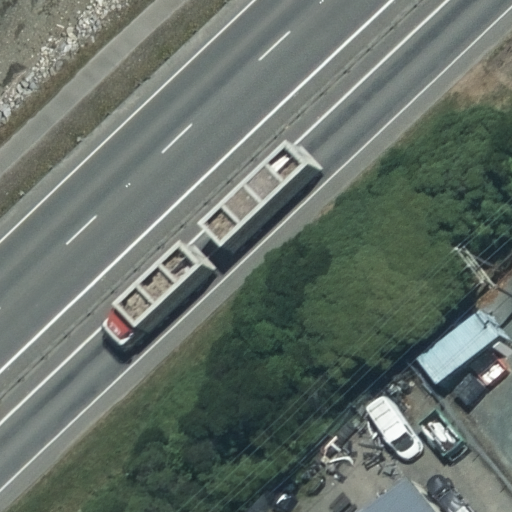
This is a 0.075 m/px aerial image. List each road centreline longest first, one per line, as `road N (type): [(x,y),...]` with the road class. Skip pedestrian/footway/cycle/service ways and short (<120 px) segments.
road 1 (trunk): [(483,0),(0,456)]
road 2 (trunk): [(0,308),(327,0)]
